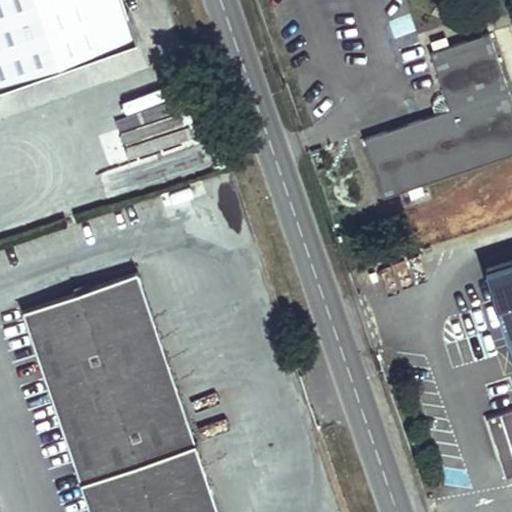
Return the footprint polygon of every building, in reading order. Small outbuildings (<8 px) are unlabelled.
[(0,0),(0,87),(138,39),(124,0),(0,0)] [(435,112),(363,137),(383,196),(511,152),(511,99),(488,31),(449,44),(434,49),(430,51),(444,94),(449,107),(435,112)] [(430,40),(434,49),(449,44),(446,34),(430,40)] [(432,104),(435,112),(449,107),(444,94),(436,96),(432,104)] [(220,224),(216,210),(204,213),(208,227),(220,224)] [(511,259),(485,268),(511,351),(511,408),(487,417),(506,477),(511,474),(511,259)] [(219,511),(138,271),(24,310),(54,400),(63,424),(92,511),(219,511)] [(63,424),(54,400),(43,403),(52,428),(63,424)]
